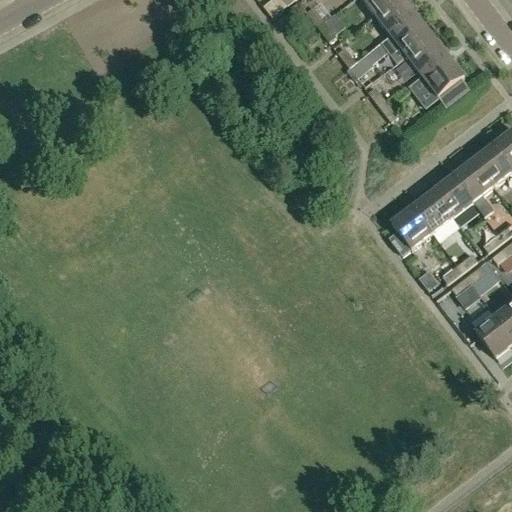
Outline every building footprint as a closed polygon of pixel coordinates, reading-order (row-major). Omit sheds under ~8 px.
[(300,0),(286,0),(283,3),(288,10),(300,0)] [(361,0),(376,18),(399,0),(361,0)] [(399,0),(376,18),(391,39),(418,19),(403,0),(399,0)] [(314,11),(307,17),(318,31),(325,26),(314,11)] [(407,59),(433,39),(418,19),(391,39),(407,59)] [(330,46),(337,41),(335,39),(325,26),(318,31),(330,46)] [(407,59),(423,80),(449,60),(433,39),(407,59)] [(338,57),(349,72),(356,66),(345,52),(338,57)] [(356,66),(349,72),(357,82),(372,70),(371,69),(364,60),(356,66)] [(461,83),(465,80),(449,60),(423,80),(439,100),(461,83)] [(461,83),(439,100),(447,110),(469,94),(461,83)] [(369,97),(380,111),(387,106),(376,91),(369,97)] [(399,121),(387,106),(380,111),(391,127),(399,121)] [(511,134),(493,149),(511,173),(511,134)] [(473,164),(493,190),(511,175),(511,173),(493,149),(473,164)] [(493,190),(473,164),(454,179),(474,205),(485,220),(493,214),(482,199),(493,190)] [(474,205),(454,179),(434,194),(454,220),(474,205)] [(454,220),(434,194),(414,209),(434,235),(454,220)] [(434,235),(414,209),(405,216),(401,212),(390,220),(394,225),(392,226),(399,235),(390,241),(393,245),(392,245),(399,255),(401,254),(403,258),(411,252),(412,252),(434,235)] [(511,228),(499,238),(505,245),(511,238),(511,228)] [(505,245),(499,238),(484,250),(489,257),(505,245)] [(498,269),(511,257),(511,254),(508,250),(493,262),(498,269)] [(472,259),(459,269),(464,276),(478,266),(472,259)] [(464,276),(459,269),(443,281),(448,288),(464,276)] [(482,270),(468,281),(473,288),(487,277),(482,270)] [(473,288),(468,281),(452,293),(457,300),(473,288)] [(511,306),(498,318),(511,335),(511,306)] [(511,348),(511,335),(498,318),(476,334),(496,361),(511,348)]
